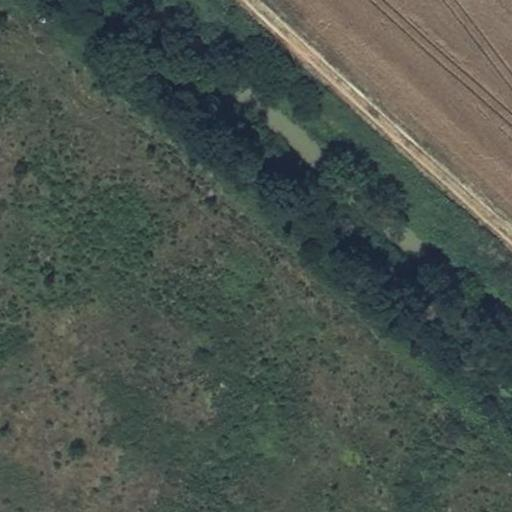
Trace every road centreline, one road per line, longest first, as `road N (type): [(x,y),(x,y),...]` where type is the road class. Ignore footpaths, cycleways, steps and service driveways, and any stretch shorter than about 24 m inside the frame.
road 1 (track): [(20,0),(511,455)]
road 2 (track): [(244,0),(511,243)]
